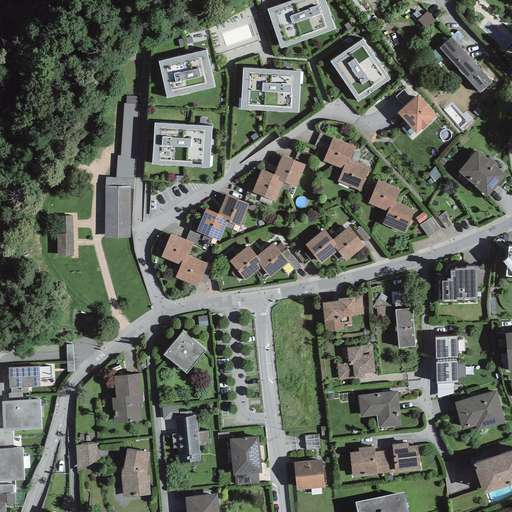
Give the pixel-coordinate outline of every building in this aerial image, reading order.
[(280,49),(332,27),(324,0),(295,0),(266,10),(280,49)] [(429,14),(420,22),(428,32),(437,23),(429,14)] [(482,31),(507,56),(511,50),(511,38),(503,29),(497,35),(487,26),(482,31)] [(491,81),(450,38),(439,48),(480,92),(491,81)] [(390,80),(362,40),(330,62),(357,102),(390,80)] [(166,98),(214,87),(206,51),(158,62),(166,98)] [(240,109),(298,113),(300,71),(242,68),(240,109)] [(438,116),(420,96),(400,113),(418,133),(438,116)] [(140,104),(121,102),(114,177),(134,179),(140,104)] [(212,127),(154,123),(152,164),(209,168),(212,127)] [(355,146),(334,138),(326,161),(343,167),(337,184),(362,193),(371,168),(350,160),(355,146)] [(507,176),(478,152),(460,173),(489,197),(507,176)] [(276,176),(262,171),(252,196),(274,204),(282,183),(294,187),(304,163),(283,155),(276,176)] [(403,192),(379,182),(370,202),(391,211),(385,225),(404,233),(414,211),(398,204),(403,192)] [(105,240),(128,241),(129,188),(107,187),(105,240)] [(211,210),(219,214),(226,197),(218,193),(211,210)] [(221,217),(206,211),(197,234),(221,243),(228,225),(241,230),(251,204),(229,196),(221,217)] [(72,217),(57,218),(58,257),(74,257),(72,217)] [(420,225),(430,240),(443,231),(433,217),(420,225)] [(365,247),(350,227),(334,239),(326,229),(305,245),(321,265),(339,252),(346,261),(365,247)] [(193,242),(169,233),(160,258),(177,264),(173,275),(201,285),(209,264),(188,256),(193,242)] [(292,260),(277,242),(258,258),(249,247),(230,262),(245,280),(261,267),(270,278),(292,260)] [(476,268),(442,269),(443,300),(477,299),(476,268)] [(361,299),(320,303),(323,335),(343,333),(342,318),(363,316),(361,299)] [(413,309),(395,311),(400,351),(417,349),(413,309)] [(207,349),(183,331),(164,357),(189,375),(207,349)] [(456,337),(434,337),(435,383),(457,383),(456,337)] [(376,344),(349,347),(350,365),(339,366),(340,381),(379,378),(376,344)] [(39,366),(8,368),(9,389),(40,387),(39,366)] [(140,378),(112,380),(117,433),(145,431),(140,378)] [(495,391),(455,403),(464,435),(504,423),(495,391)] [(399,393),(358,399),(361,420),(377,418),(379,432),(404,428),(399,393)] [(40,400),(1,402),(3,432),(41,431),(40,400)] [(196,417),(176,419),(180,460),(200,458),(196,417)] [(260,438),(230,441),(233,475),(263,473),(260,438)] [(99,439),(78,439),(78,464),(89,464),(89,457),(99,457),(99,439)] [(511,445),(476,460),(489,493),(511,483),(511,445)] [(416,446),(351,452),(354,481),(419,474),(416,446)] [(23,448),(0,449),(0,482),(24,481),(23,448)] [(152,454),(127,448),(122,474),(125,498),(151,495),(148,473),(152,454)] [(322,460),(294,463),(297,491),(325,488),(322,460)] [(219,511),(218,495),(185,498),(186,511),(219,511)] [(408,511),(406,499),(355,509),(355,511),(408,511)]
